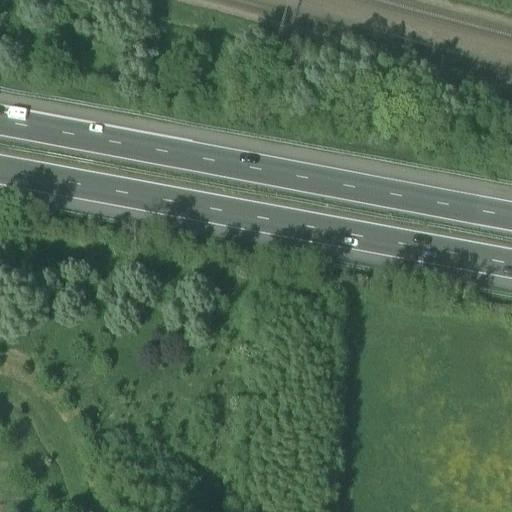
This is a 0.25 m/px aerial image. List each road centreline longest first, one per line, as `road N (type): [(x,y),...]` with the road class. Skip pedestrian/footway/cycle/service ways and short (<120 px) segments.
road 1 (motorway): [(0,172),(511,265)]
road 2 (motorway): [(511,213),(0,121)]
